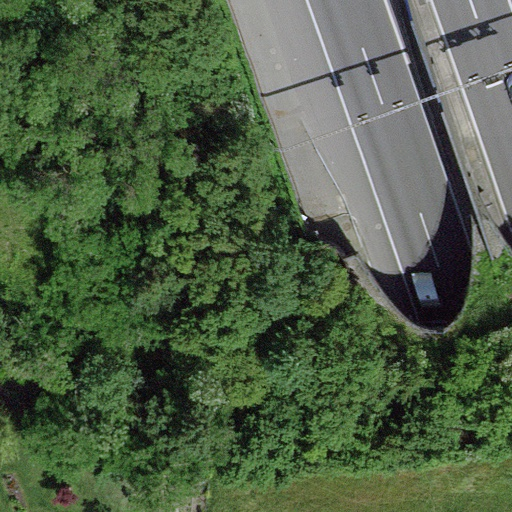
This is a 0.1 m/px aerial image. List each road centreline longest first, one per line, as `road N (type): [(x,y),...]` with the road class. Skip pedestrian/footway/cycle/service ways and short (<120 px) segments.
road 1 (motorway): [(343,0),(511,490)]
road 2 (motorway): [(511,116),(471,0)]
